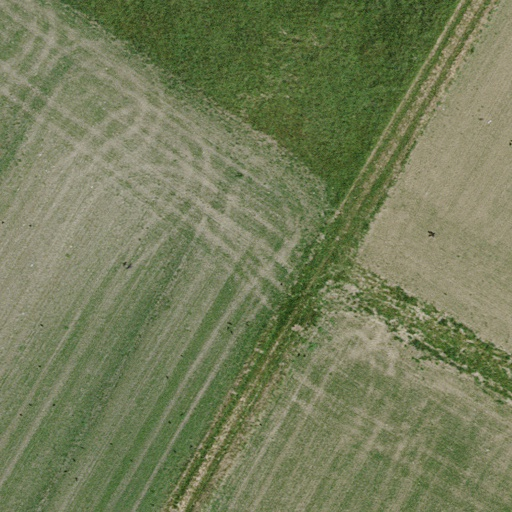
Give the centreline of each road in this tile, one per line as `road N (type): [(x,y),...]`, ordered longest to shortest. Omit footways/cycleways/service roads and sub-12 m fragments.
road 1 (track): [(511,444),(284,325),(481,0)]
road 2 (track): [(178,511),(284,325)]
